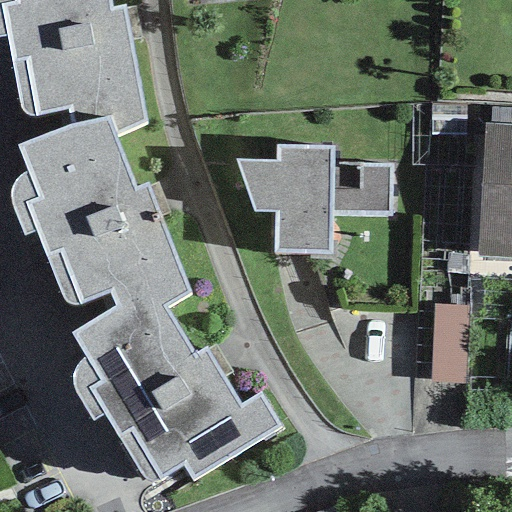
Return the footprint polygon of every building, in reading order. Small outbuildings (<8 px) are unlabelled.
[(144,123),(124,5),(112,7),(110,0),(0,0),(0,37),(5,36),(19,106),(22,112),(25,115),(31,117),(35,117),(66,110),(69,124),(109,117),(115,135),(144,123)] [(147,182),(134,187),(115,135),(109,117),(69,124),(16,145),(25,171),(20,175),(15,181),(10,187),(8,198),(10,206),(23,235),(34,231),(62,300),(66,304),(72,306),(79,305),(108,294),(113,306),(148,290),(154,289),(165,308),(190,292),(147,182)] [(511,125),(484,124),(477,256),(511,258),(511,125)] [(273,254),(331,255),(332,217),(391,217),(392,164),(333,164),(333,147),(275,146),(274,160),(234,160),(252,213),(273,214),(273,254)] [(206,348),(194,354),(165,308),(154,289),(148,290),(113,306),(68,333),(84,357),(81,360),(76,365),(72,372),(70,382),(75,393),(91,421),(103,416),(140,476),(143,478),(147,481),(151,482),(155,482),(159,481),(182,467),(191,482),(281,427),(260,392),(241,403),(206,348)]
